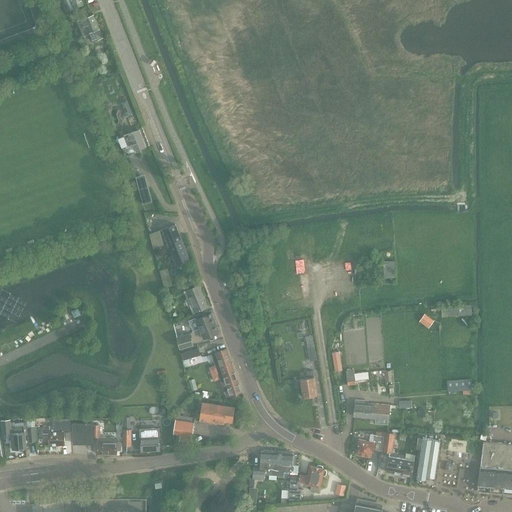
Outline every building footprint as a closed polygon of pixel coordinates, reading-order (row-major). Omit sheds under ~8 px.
[(80,0),(70,0),(74,9),(83,5),(80,0)] [(82,35),(89,32),(93,41),(102,37),(93,15),(77,22),(82,35)] [(123,103),(127,114),(132,112),(128,101),(123,103)] [(139,130),(123,136),(127,145),(132,143),(134,151),(145,147),(139,130)] [(148,187),(140,190),(144,204),(152,202),(148,187)] [(176,224),(163,229),(167,240),(176,264),(189,259),(176,224)] [(165,254),(161,244),(157,245),(163,262),(167,260),(165,254)] [(384,262),(385,277),(394,276),(393,261),(384,262)] [(195,312),(208,306),(199,284),(186,290),(195,312)] [(441,306),(441,316),(471,315),(471,305),(441,306)] [(71,311),(74,318),(80,315),(77,308),(71,311)] [(75,325),(69,312),(58,317),(63,327),(70,324),(72,327),(75,325)] [(195,318),(189,321),(193,330),(199,328),(203,338),(218,332),(211,314),(196,320),(195,318)] [(424,314),(421,319),(429,326),(433,321),(424,314)] [(180,349),(193,345),(189,333),(177,337),(180,349)] [(312,335),(306,336),(310,361),(317,360),(312,335)] [(201,355),(199,347),(181,352),(183,360),(201,355)] [(230,395),(242,392),(227,348),(212,354),(225,391),(228,389),(230,395)] [(339,351),(332,352),(332,354),(332,360),(333,359),(335,371),(342,370),(339,351)] [(300,379),(295,380),(297,387),(301,386),(302,397),(317,394),(314,377),(313,370),(306,371),(307,378),(300,379)] [(355,384),(355,381),(368,379),(367,372),(354,374),(353,370),(345,371),(347,385),(355,384)] [(447,381),(448,391),(471,389),(471,379),(447,381)] [(355,400),(353,416),(375,418),(374,424),(387,425),(389,410),(391,410),(391,405),(364,403),(364,401),(355,400)] [(224,421),(232,422),(235,408),(202,403),(199,420),(224,424),(224,421)] [(179,442),(191,443),(195,416),(192,415),(191,417),(184,416),(183,421),(175,420),(173,434),(180,435),(179,442)] [(122,446),(131,446),(131,417),(122,417),(122,429),(122,446)] [(28,435),(29,442),(36,441),(34,427),(34,419),(27,420),(27,422),(10,424),(10,420),(1,420),(2,435),(11,434),(13,449),(26,448),(25,435),(28,435)] [(65,445),(64,432),(63,432),(63,426),(57,426),(57,420),(44,420),(36,420),(36,426),(46,426),(46,434),(48,434),(48,445),(65,445)] [(116,442),(116,437),(99,438),(99,425),(92,425),(92,423),(72,423),(72,444),(92,443),(92,438),(97,438),(97,454),(116,454),(116,450),(120,450),(120,442),(116,442)] [(159,431),(140,431),(141,451),(160,451),(159,431)] [(385,433),(385,436),(383,450),(391,451),(394,434),(385,433)] [(374,450),(381,451),(385,436),(370,434),(369,441),(359,439),(357,446),(358,446),(358,447),(357,447),(356,451),(357,452),(357,454),(370,457),(371,452),(374,453),(374,450)] [(422,437),(416,477),(434,480),(434,477),(440,440),(422,437)] [(511,444),(484,442),(477,490),(511,492),(511,444)] [(294,467),(292,465),(293,453),(261,450),(260,468),(253,467),(252,477),(250,477),(249,487),(254,487),(255,477),(264,478),(265,471),(268,471),(268,474),(284,475),(284,471),(292,472),(292,470),(294,469),(294,467)] [(386,471),(411,475),(414,461),(389,456),(386,471)] [(290,476),(289,500),(301,501),(301,489),(298,489),(298,481),(312,484),(310,490),(318,492),(319,486),(320,486),(322,474),(325,474),(326,470),(324,468),(324,467),(323,467),(323,465),(318,464),(317,466),(310,464),(307,475),(300,474),(299,476),(290,476)] [(146,511),(146,499),(85,499),(84,511),(146,511)] [(380,511),(382,509),(355,503),(353,511),(342,511),(339,511),(338,511),(380,511)]
